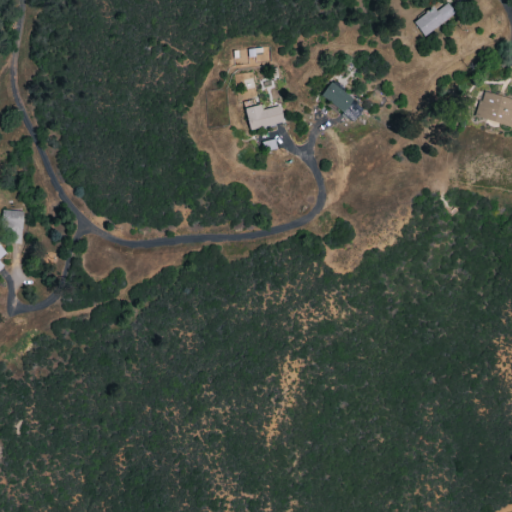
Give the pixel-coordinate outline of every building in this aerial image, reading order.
[(433,7),(412,21),(421,36),(454,14),(446,3),(435,11),(433,7)] [(318,98),(353,119),(362,105),(326,84),(318,98)] [(511,118),(511,100),(481,91),(473,117),(509,128),(511,118)] [(260,110),(259,104),(242,108),(247,130),(282,122),(279,106),(260,110)] [(275,149),(273,139),(260,142),(262,152),(275,149)] [(10,244),(21,244),(21,211),(1,211),(0,228),(10,228),(10,244)]
